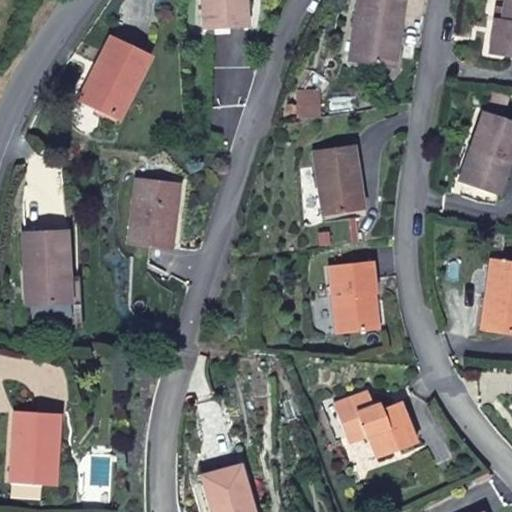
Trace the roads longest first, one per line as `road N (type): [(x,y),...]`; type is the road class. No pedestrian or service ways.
road 1 (residential): [(299,0),(166,380),(166,511)]
road 2 (residential): [(441,0),(409,210),(416,318),(467,423),(511,471)]
road 3 (residential): [(80,0),(0,131)]
